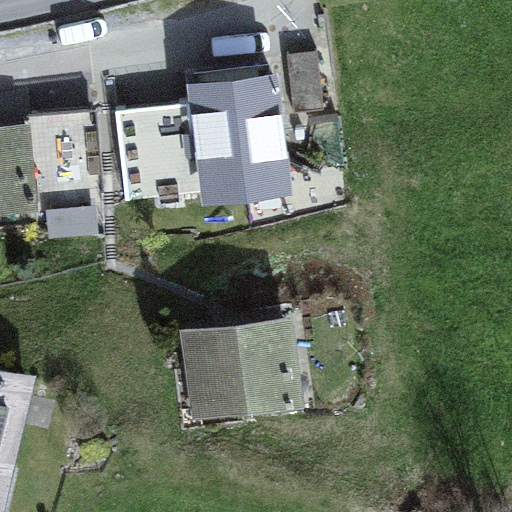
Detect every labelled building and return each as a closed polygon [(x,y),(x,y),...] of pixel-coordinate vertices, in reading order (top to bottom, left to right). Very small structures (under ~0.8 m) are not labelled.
[(248,79),(271,76),(269,62),(246,65),(248,79)] [(208,190),(286,181),(273,76),(271,76),(248,79),(246,65),(227,68),(229,81),(197,85),(195,85),(201,133),(203,150),(208,190)] [(197,85),(229,81),(227,68),(195,72),(197,85)] [(337,116),(334,82),(289,87),(291,109),(312,107),(313,119),(337,116)] [(92,205),(90,186),(99,185),(93,111),(32,116),(33,125),(0,128),(0,206),(30,203),(29,194),(35,193),(36,209),(92,205)] [(134,118),(134,178),(165,178),(164,118),(134,118)] [(189,134),(191,152),(203,150),(201,133),(189,134)] [(190,335),(201,409),(295,397),(285,322),(190,335)] [(0,371),(0,511),(11,468),(5,467),(25,377),(0,371)]
